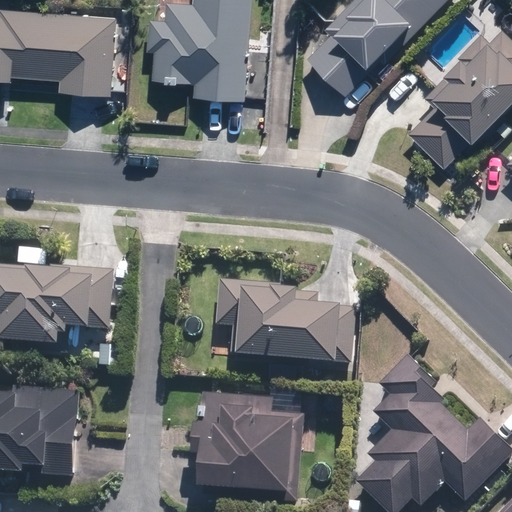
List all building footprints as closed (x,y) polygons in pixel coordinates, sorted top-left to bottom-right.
[(243,101),(250,0),(191,0),(192,4),(166,2),(164,22),(148,20),(146,52),(153,52),(151,80),(193,84),(192,97),(243,101)] [(383,65),(445,0),(351,0),(324,29),(329,34),(305,60),(344,96),(379,61),(383,65)] [(115,18),(0,9),(0,80),(9,81),(10,76),(59,80),(58,92),(110,96),(115,18)] [(469,143),(511,99),(511,41),(501,30),(489,42),(481,34),(457,58),(458,59),(441,76),(443,77),(423,97),(433,107),(407,133),(442,168),(468,142),(469,143)] [(511,130),(503,122),(496,130),(505,137),(511,130)] [(68,323),(79,324),(108,326),(112,266),(48,261),(48,262),(23,260),(23,263),(0,261),(0,334),(27,336),(26,348),(66,350),(67,339),(68,323)] [(294,283),(218,276),(214,322),(235,324),(232,348),(294,353),(294,355),(350,361),(355,305),(336,303),(336,300),(317,298),(317,290),(293,288),(294,283)] [(77,340),(79,324),(68,323),(67,339),(77,340)] [(440,404),(450,394),(409,354),(379,386),(387,394),(370,412),(388,430),(365,454),(375,463),(356,484),(385,511),(400,511),(411,501),(422,511),(447,485),(467,504),(511,456),(511,452),(477,420),(467,430),(440,404)] [(0,473),(24,475),(25,467),(39,468),(39,476),(73,478),(77,392),(14,388),(13,394),(0,393),(0,473)] [(195,455),(194,489),(299,493),(302,415),(278,414),(278,409),(274,408),(274,396),(206,394),(205,407),(199,407),(198,424),(192,424),(191,455),(195,455)] [(511,511),(511,500),(499,511),(511,511)]
